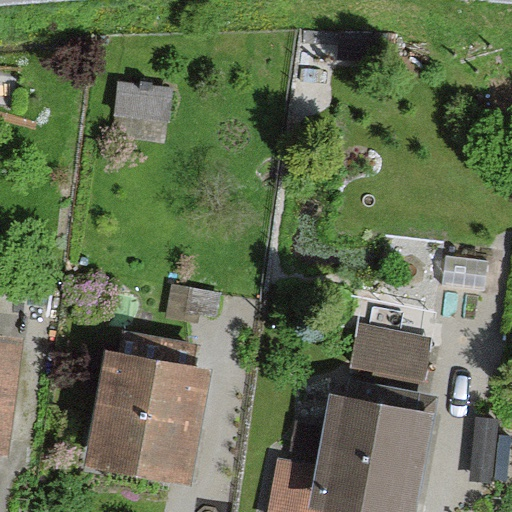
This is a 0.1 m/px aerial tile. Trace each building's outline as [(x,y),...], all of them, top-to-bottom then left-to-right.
[(171,92),(119,85),(115,111),(168,119),(171,92)] [(218,295),(193,290),(190,310),(214,314),(218,295)] [(429,343),(358,329),(351,364),(422,378),(429,343)] [(196,351),(123,338),(102,453),(175,466),(196,351)] [(418,397),(348,384),(332,472),(279,463),(270,511),(324,511),(328,495),(398,508),(418,397)]
